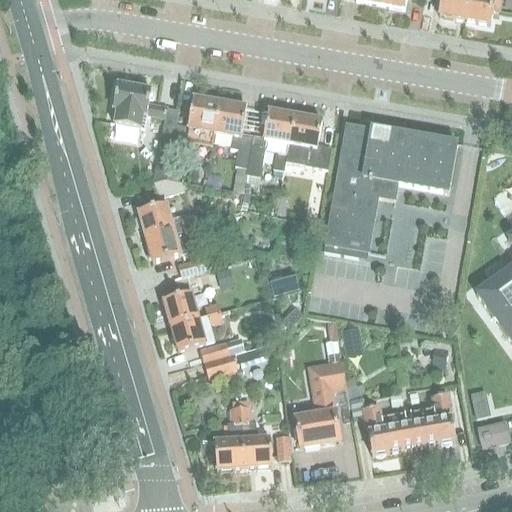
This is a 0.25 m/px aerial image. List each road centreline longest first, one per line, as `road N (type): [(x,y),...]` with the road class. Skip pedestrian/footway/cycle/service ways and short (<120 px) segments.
road 1 (secondary): [(167,511),(29,30)]
road 2 (residential): [(511,91),(104,20),(29,30)]
